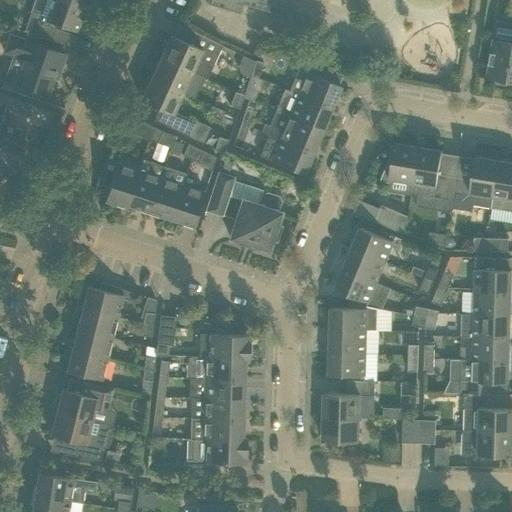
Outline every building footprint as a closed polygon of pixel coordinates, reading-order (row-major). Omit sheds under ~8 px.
[(34,0),(31,11),(24,31),(50,40),(55,24),(79,32),(88,8),(64,0),(34,0)] [(209,0),(208,5),(228,11),(239,14),(243,4),(280,16),(285,0),(209,0)] [(493,39),(487,77),(511,80),(511,23),(496,21),(493,39)] [(171,35),(161,57),(192,71),(206,78),(213,63),(222,45),(194,32),(189,43),(171,35)] [(65,54),(9,35),(3,51),(13,55),(1,89),(33,100),(36,91),(47,94),(56,69),(60,70),(65,54)] [(294,66),(323,78),(328,67),(298,55),(294,66)] [(182,93),(192,71),(161,57),(151,79),(182,93)] [(242,57),(238,66),(241,75),(249,79),(250,76),(250,74),(254,63),(242,57)] [(258,77),(263,62),(255,60),(254,63),(250,74),(258,77)] [(289,90),(331,107),(340,85),(323,78),(294,66),(293,67),(298,69),(289,90)] [(250,74),(250,76),(249,79),(245,90),(253,93),(258,77),(250,74)] [(182,93),(151,79),(141,100),(159,109),(153,120),(181,133),(187,136),(195,121),(173,111),(182,93)] [(284,88),(275,110),(322,129),(331,107),(289,90),(284,88)] [(0,102),(6,104),(9,96),(0,92),(0,102)] [(234,93),(230,106),(238,109),(243,95),(234,93)] [(5,107),(9,109),(28,115),(32,104),(9,96),(6,104),(5,107)] [(241,122),(248,125),(253,110),(246,107),(241,122)] [(313,152),(322,129),(275,110),(269,125),(264,124),(261,130),(268,133),(313,152)] [(0,128),(0,170),(13,173),(21,140),(23,140),(26,130),(14,127),(11,120),(12,117),(4,115),(2,124),(1,124),(0,128)] [(148,140),(154,127),(135,118),(129,131),(148,140)] [(243,140),(248,125),(241,122),(235,137),(243,140)] [(162,131),(154,127),(148,140),(156,144),(162,131)] [(259,156),(303,174),(313,152),(268,133),(259,156)] [(219,136),(215,149),(223,153),(228,139),(219,136)] [(182,155),(190,159),(195,147),(187,143),(184,150),(182,155)] [(381,181),(390,182),(390,180),(412,184),(418,147),(395,143),(391,162),(389,161),(389,160),(388,159),(380,181),(381,181)] [(195,147),(190,159),(198,163),(203,151),(195,147)] [(412,184),(411,192),(419,193),(447,198),(448,195),(451,176),(438,173),(442,151),(418,147),(412,182),(412,184)] [(474,205),(491,207),(499,160),(475,156),(471,179),(458,177),(453,208),(473,211),(474,205)] [(104,201),(126,208),(139,170),(142,159),(138,170),(116,163),(104,201)] [(128,205),(149,212),(164,166),(142,159),(139,170),(126,208),(127,208),(128,205)] [(511,162),(499,160),(491,207),(511,210),(511,162)] [(222,163),(219,171),(227,174),(230,165),(222,163)] [(149,212),(171,219),(182,184),(186,173),(164,166),(149,212)] [(217,171),(204,211),(222,216),(222,215),(236,219),(229,238),(267,250),(280,212),(275,211),(279,201),(277,197),(267,194),(263,196),(259,206),(228,195),(235,176),(227,174),(219,171),(217,171)] [(171,219),(193,226),(204,192),(182,185),(186,174),(186,173),(182,184),(171,219)] [(381,204),(375,220),(405,233),(408,215),(381,204)] [(395,236),(380,229),(378,234),(360,227),(352,247),(385,261),(395,236)] [(429,232),(427,242),(443,249),(445,234),(429,232)] [(452,238),(445,237),(444,247),(455,249),(456,243),(452,238)] [(472,237),(472,251),(491,251),(508,251),(508,238),(491,237),(472,237)] [(352,247),(343,268),(376,282),(385,261),(352,247)] [(475,269),(475,291),(511,292),(511,270),(511,260),(492,260),(476,259),(475,269)] [(433,281),(439,269),(439,268),(430,264),(427,271),(424,277),(433,281)] [(414,266),(411,272),(424,277),(427,271),(414,266)] [(343,268),(335,289),(352,296),(350,301),(367,305),(377,307),(382,308),(391,288),(376,282),(343,268)] [(438,286),(447,290),(453,275),(444,271),(438,286)] [(428,293),(433,281),(424,277),(419,290),(428,293)] [(76,296),(77,306),(117,316),(122,297),(131,299),(132,292),(101,283),(99,289),(87,286),(84,301),(78,299),(77,296),(76,296)] [(441,305),(447,290),(438,286),(432,301),(441,305)] [(475,291),(474,314),(510,314),(511,292),(475,291)] [(331,307),(330,329),(366,330),(376,330),(377,307),(367,305),(350,301),(349,307),(331,307)] [(414,315),(425,317),(427,308),(416,305),(414,315)] [(117,316),(77,306),(71,314),(72,315),(74,312),(80,314),(77,328),(112,337),(117,316)] [(427,308),(425,317),(423,327),(435,329),(439,310),(427,308)] [(153,324),(154,313),(144,312),(143,323),(153,324)] [(510,314),(474,314),(463,313),(462,336),(473,336),(509,337),(510,314)] [(155,355),(168,356),(169,345),(172,345),(176,317),(160,315),(157,335),(157,342),(155,355)] [(425,317),(414,315),(412,325),(423,327),(425,317)] [(141,335),(151,336),(153,324),(143,323),(141,335)] [(66,348),(106,358),(112,337),(77,328),(73,342),(67,341),(67,338),(65,338),(66,348)] [(330,329),(329,352),(365,353),(366,330),(330,329)] [(199,333),(198,356),(204,356),(204,357),(249,358),(249,335),(199,333)] [(462,336),(462,348),(473,348),(473,359),(509,360),(509,337),(473,336),(462,336)] [(408,357),(418,358),(418,344),(408,344),(408,357)] [(424,358),(434,358),(434,345),(424,344),(424,358)] [(66,371),(101,380),(106,358),(66,348),(61,356),(62,357),(64,354),(70,356),(66,371)] [(347,380),(365,380),(365,353),(329,352),(329,374),(348,375),(347,380)] [(153,369),(155,358),(145,356),(143,368),(153,369)] [(189,376),(189,377),(203,378),(203,377),(244,378),(244,359),(249,359),(249,358),(204,357),(204,356),(198,356),(190,356),(189,376)] [(407,371),(417,371),(418,358),(408,357),(407,371)] [(433,371),(434,358),(424,358),(423,371),(433,371)] [(461,380),(460,393),(464,393),(491,394),(491,382),(508,382),(509,360),(473,359),(461,359),(461,380)] [(167,376),(169,361),(160,360),(158,375),(167,376)] [(152,381),(153,369),(143,368),(142,379),(152,381)] [(158,375),(156,391),(165,392),(167,376),(158,375)] [(202,397),(243,399),(244,378),(203,377),(203,378),(202,397)] [(324,392),(323,416),(359,417),(373,418),(374,381),(365,380),(347,380),(347,393),(324,392)] [(56,394),(52,410),(91,420),(94,409),(100,410),(102,399),(109,401),(112,388),(101,386),(82,381),(79,393),(61,388),(60,395),(56,394)] [(479,431),(511,431),(511,407),(492,407),(493,394),(491,394),(464,393),(463,430),(479,430),(479,431)] [(203,418),(242,419),(243,399),(202,397),(191,397),(190,418),(203,418)] [(155,401),(153,416),(161,417),(163,402),(155,401)] [(52,410),(48,427),(51,428),(50,435),(78,442),(74,456),(99,461),(100,459),(103,447),(108,429),(109,424),(91,420),(52,410)] [(424,411),(424,419),(434,419),(434,411),(424,411)] [(159,433),(161,417),(153,416),(151,432),(159,433)] [(358,441),(359,417),(323,416),(322,440),(358,441)] [(193,438),(242,439),(242,419),(203,418),(190,418),(190,438),(193,438)] [(402,442),(403,442),(415,442),(416,419),(402,419),(402,442)] [(421,442),(434,443),(435,443),(436,420),(422,419),(421,442)] [(120,420),(118,427),(131,430),(133,423),(120,420)] [(468,454),(478,455),(511,455),(511,431),(479,431),(479,430),(463,430),(462,449),(468,454)] [(184,459),(183,473),(217,474),(217,462),(245,463),(246,439),(242,439),(193,438),(192,460),(186,459),(184,459)] [(383,447),(383,460),(400,460),(400,447),(383,447)] [(106,455),(104,463),(118,466),(119,457),(106,455)] [(34,495),(70,501),(82,503),(84,488),(96,490),(97,482),(38,472),(34,495)] [(116,485),(114,500),(117,500),(116,509),(129,510),(130,502),(132,490),(132,487),(120,485),(116,485)] [(138,489),(136,506),(152,508),(154,491),(138,489)] [(31,511),(67,511),(70,501),(34,495),(31,511)]
